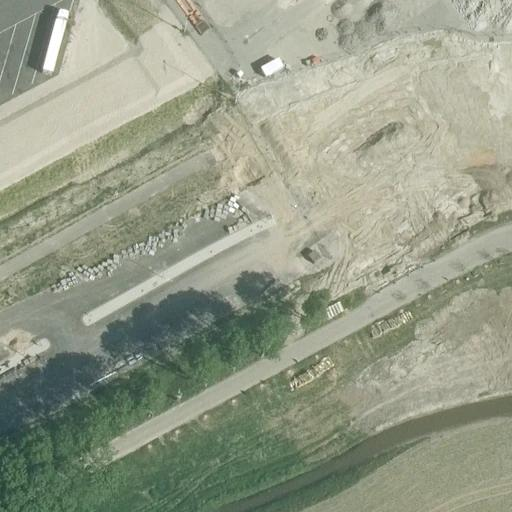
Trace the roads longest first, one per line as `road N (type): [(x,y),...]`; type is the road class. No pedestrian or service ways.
road 1 (unclassified): [(0,407),(337,232)]
road 2 (unclassified): [(312,180),(0,340)]
road 3 (unclassified): [(145,436),(356,372),(421,333)]
road 4 (unclassified): [(145,436),(380,305)]
road 5 (secondary): [(511,133),(348,167)]
road 6 (unclassified): [(6,511),(145,436)]
road 7 (secondary): [(377,218),(511,189)]
